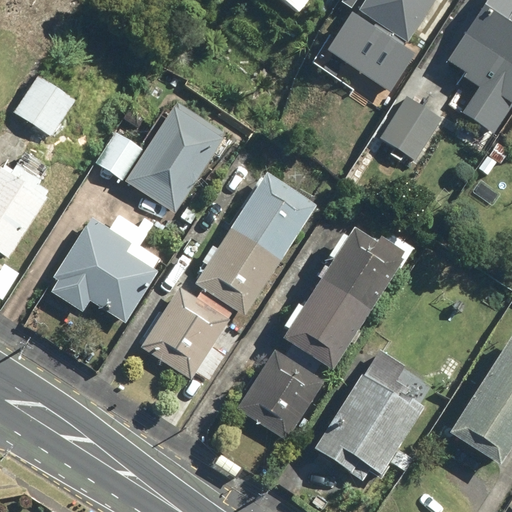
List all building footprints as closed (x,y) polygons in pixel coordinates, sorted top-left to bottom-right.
[(307,3),(302,0),(275,0),(296,17),(307,3)] [(365,0),(354,18),(381,35),(377,42),(401,57),(415,34),(435,0),(365,0)] [(511,0),(482,0),(441,67),(475,89),(457,118),(488,138),(511,99),(511,0)] [(410,71),(390,59),(373,85),(393,98),(410,71)] [(73,101),(34,80),(13,119),(52,140),(73,101)] [(441,119),(404,97),(376,144),(413,166),(441,119)] [(222,139),(172,108),(141,156),(123,185),(173,217),(222,139)] [(511,126),(503,143),(511,148),(511,126)] [(123,185),(141,156),(110,137),(92,166),(123,185)] [(476,173),(486,179),(494,165),(498,168),(499,166),(506,152),(493,144),(476,173)] [(0,262),(5,266),(47,196),(0,167),(0,262)] [(413,185),(391,170),(381,184),(404,199),(413,185)] [(311,210),(264,180),(195,288),(242,318),(311,210)] [(47,298),(78,317),(86,305),(120,326),(158,265),(137,252),(152,227),(143,221),(136,232),(115,219),(106,233),(87,221),(47,286),(52,289),(47,298)] [(375,241),(371,248),(345,232),(277,345),(326,374),(382,281),(398,255),(375,241)] [(223,357),(209,348),(228,317),(179,286),(137,353),(187,383),(193,374),(207,383),(223,357)] [(441,438),(490,467),(511,431),(511,343),(502,337),(441,438)] [(310,453),(342,472),(348,461),(377,478),(422,402),(391,384),(400,368),(371,351),(310,453)] [(321,389),(269,355),(233,412),(286,445),(321,389)]
